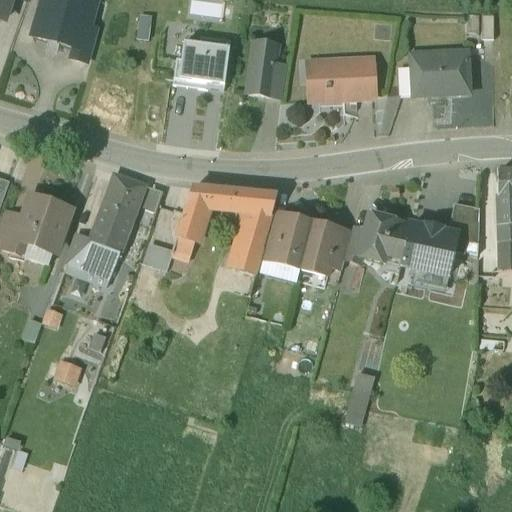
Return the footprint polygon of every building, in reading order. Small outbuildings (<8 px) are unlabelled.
[(0,0),(0,24),(2,26),(10,0),(9,0),(0,0)] [(43,0),(32,40),(72,51),(81,54),(88,31),(95,4),(81,0),(43,0)] [(493,19),(481,19),(481,43),(493,43),(493,19)] [(478,20),(465,20),(465,38),(477,38),(478,20)] [(81,54),(72,51),(69,62),(86,67),(95,33),(88,31),(81,54)] [(175,65),(172,88),(223,96),(230,47),(199,42),(198,49),(183,47),(180,66),(175,65)] [(276,51),(254,48),(247,99),(269,102),(269,101),(273,68),(276,51)] [(465,57),(410,60),(410,73),(412,101),(467,98),(465,57)] [(340,68),(315,69),(316,87),(308,88),(309,107),(345,105),(344,103),(374,102),(372,64),(340,66),(340,68)] [(285,70),(273,68),(269,101),(280,103),(285,70)] [(410,73),(398,73),(400,101),(412,101),(410,73)] [(511,174),(497,175),(498,248),(511,247),(511,174)] [(143,191),(114,181),(104,209),(133,219),(143,191)] [(0,210),(8,186),(0,183),(0,210)] [(159,193),(146,188),(138,211),(151,215),(159,193)] [(253,197),(193,191),(176,242),(194,248),(206,211),(248,215),(253,197)] [(276,199),(253,197),(248,215),(232,271),(257,277),(259,265),(270,220),(276,199)] [(26,225),(10,220),(0,249),(0,254),(21,262),(25,250),(52,260),(68,215),(49,208),(48,213),(33,208),(26,225)] [(478,213),(453,208),(447,238),(455,240),(452,256),(463,259),(466,247),(477,249),(478,213)] [(133,219),(104,209),(90,247),(119,257),(133,219)] [(409,226),(385,220),(385,223),(368,219),(366,230),(365,237),(359,262),(380,267),(399,271),(400,269),(408,230),(409,226)] [(270,220),(259,265),(270,268),(282,223),(270,220)] [(311,228),(283,220),(282,223),(270,268),(298,275),(311,228)] [(339,235),(311,228),(298,275),(326,283),(329,273),(338,237),(339,235)] [(425,229),(424,233),(408,230),(400,269),(414,272),(437,277),(447,279),(452,256),(455,240),(447,238),(440,237),(441,233),(425,229)] [(365,237),(351,234),(349,240),(343,264),(358,268),(359,262),(365,237)] [(349,240),(338,237),(329,273),(340,276),(343,264),(349,240)] [(90,247),(77,242),(68,267),(109,282),(119,257),(90,247)] [(194,248),(176,242),(172,253),(190,259),(194,248)] [(172,253),(148,247),(141,268),(166,275),(172,253)] [(511,247),(498,248),(498,264),(511,263),(511,247)] [(511,263),(498,264),(499,277),(511,277),(511,263)] [(399,271),(380,267),(379,274),(398,278),(399,271)] [(437,277),(414,272),(412,283),(435,288),(437,277)] [(88,354),(99,358),(105,344),(94,340),(88,354)] [(264,358),(253,355),(249,367),(251,367),(248,377),(256,379),(259,370),(261,370),(264,358)] [(79,372),(60,365),(52,383),(72,391),(79,372)] [(379,400),(364,399),(361,423),(377,424),(379,400)] [(32,477),(29,484),(48,492),(51,484),(32,477)]
